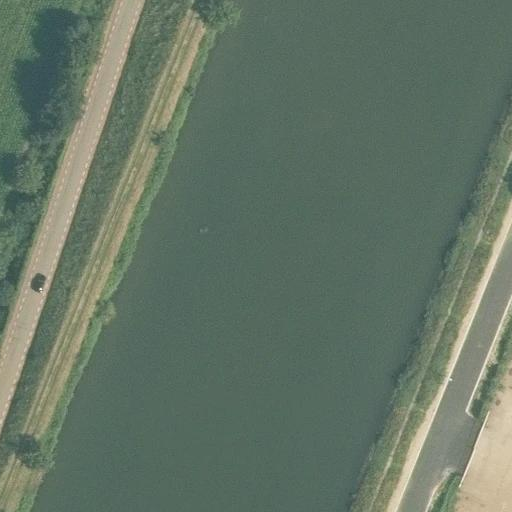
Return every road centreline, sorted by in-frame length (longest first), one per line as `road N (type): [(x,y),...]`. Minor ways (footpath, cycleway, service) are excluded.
road 1 (tertiary): [(0,390),(129,0)]
road 2 (unclassified): [(406,511),(511,254)]
